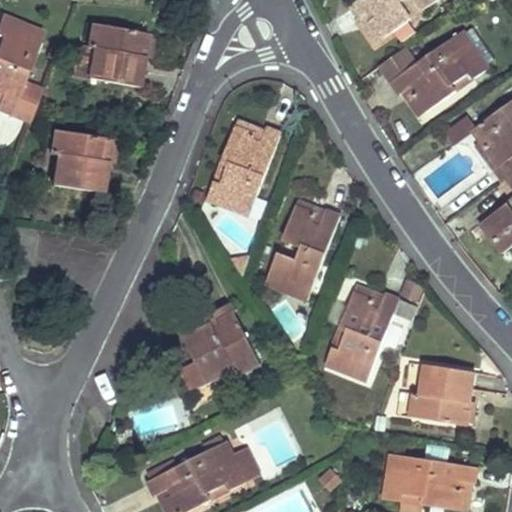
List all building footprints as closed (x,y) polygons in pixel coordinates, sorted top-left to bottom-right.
[(386,40),(443,0),(364,0),(355,7),(364,20),(378,10),(378,11),(382,15),(372,22),(374,24),(384,38),(386,40)] [(456,16),(466,9),(461,2),(451,9),(456,16)] [(374,24),(372,22),(382,15),(378,11),(378,10),(364,20),(380,43),(386,40),(384,38),(374,24)] [(27,81),(46,32),(5,16),(0,27),(0,34),(3,36),(0,44),(0,90),(5,92),(1,103),(0,104),(0,105),(0,107),(14,113),(31,120),(44,88),(27,81)] [(147,49),(149,33),(92,22),(88,47),(95,48),(90,77),(90,78),(140,86),(145,56),(138,55),(139,48),(146,49),(147,49)] [(459,92),(455,87),(454,86),(473,73),(478,79),(493,68),(466,32),(419,65),(408,51),(384,68),(394,83),(403,95),(405,94),(407,93),(417,86),(417,85),(422,91),(416,95),(417,97),(429,114),(459,92)] [(90,77),(95,48),(88,47),(79,45),(73,75),(90,78),(90,77)] [(459,92),(478,79),(473,73),(454,86),(455,87),(459,92)] [(417,97),(416,95),(422,91),(417,85),(417,86),(407,93),(405,94),(423,118),(429,114),(417,97)] [(511,104),(474,132),(483,144),(509,180),(510,181),(510,180),(511,178),(511,104)] [(263,143),(268,131),(267,131),(264,129),(241,119),(241,120),(238,125),(239,125),(256,132),(258,133),(256,140),(255,141),(262,144),(263,143)] [(252,216),(286,133),(270,128),(268,131),(263,143),(262,144),(255,141),(256,140),(258,133),(256,132),(239,125),(238,125),(224,161),(230,163),(231,164),(223,185),(222,184),(216,182),(209,199),(252,216)] [(104,193),(109,163),(101,161),(102,153),(104,153),(111,154),(113,140),(56,129),(52,154),(58,154),(53,185),(104,193)] [(505,184),(510,181),(509,180),(483,144),(479,147),(478,148),(505,183),(505,184)] [(109,163),(111,154),(104,153),(102,153),(101,161),(109,163)] [(223,185),(231,164),(230,163),(224,161),(216,182),(222,184),(223,185)] [(511,250),(511,178),(510,180),(511,182),(511,208),(509,206),(483,225),(505,255),(511,250)] [(323,225),(328,211),(329,210),(302,199),(299,205),(302,206),(319,213),(316,223),(323,226),(323,225)] [(311,299),(343,216),(329,210),(328,211),(323,225),(323,226),(316,223),(319,213),(302,206),(299,205),(286,239),(305,246),(300,261),(280,254),(269,283),(311,299)] [(246,267),(249,258),(233,260),(239,270),(243,276),(246,267)] [(387,296),(360,285),(357,292),(359,293),(375,299),(379,300),(376,307),(377,307),(381,309),(382,308),(387,296)] [(371,381),(403,299),(388,293),(387,296),(382,308),(381,309),(377,307),(376,307),(379,300),(375,299),(359,293),(357,292),(344,328),(350,331),(343,352),(341,352),(336,350),(335,349),(329,365),(371,381)] [(263,363),(237,313),(221,321),(224,328),(218,330),(215,324),(187,339),(200,362),(184,370),(195,391),(203,388),(225,376),(239,370),(242,376),(263,363)] [(224,328),(221,321),(215,324),(218,330),(224,328)] [(343,352),(350,331),(344,328),(335,349),(336,350),(341,352),(343,352)] [(475,405),(479,374),(429,365),(425,395),(417,394),(413,418),(471,427),(474,412),(466,411),(466,405),(475,405)] [(233,390),(225,376),(203,388),(210,401),(233,391),(233,390)] [(226,442),(223,435),(206,444),(209,450),(210,451),(226,442)] [(251,482),(236,455),(229,441),(226,442),(210,451),(181,466),(155,479),(151,481),(159,495),(161,495),(163,494),(174,488),(177,494),(170,498),(177,511),(191,511),(214,500),(210,493),(230,483),(233,490),(234,490),(251,482)] [(263,474),(249,448),(236,455),(251,482),(263,476),(263,474)] [(460,488),(461,482),(476,484),(479,484),(481,468),(396,454),(387,499),(405,502),(407,494),(426,497),(429,498),(427,505),(464,511),(467,489),(460,488)] [(155,479),(181,466),(176,458),(151,471),(155,479)] [(319,479),(329,494),(343,484),(332,470),(319,479)] [(471,511),(472,507),(476,484),(461,482),(460,488),(467,489),(464,511),(471,511)] [(214,500),(234,490),(233,490),(230,483),(210,493),(214,500)] [(170,498),(177,494),(174,488),(163,494),(161,495),(162,496),(170,511),(177,511),(170,498)] [(425,511),(427,505),(429,498),(426,497),(407,494),(405,502),(404,511),(408,511),(425,511)]
